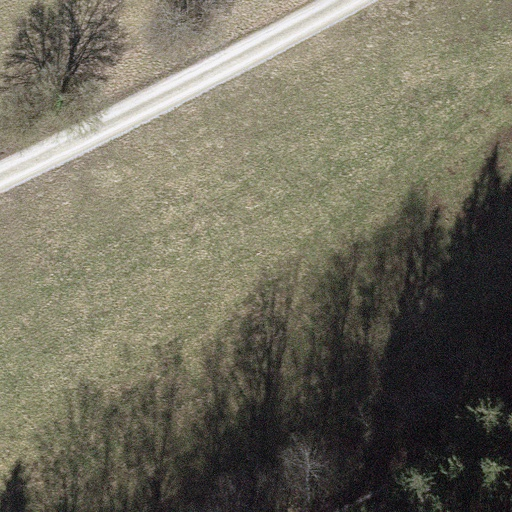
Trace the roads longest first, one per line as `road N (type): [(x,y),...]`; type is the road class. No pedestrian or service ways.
road 1 (track): [(0,174),(347,0)]
road 2 (track): [(383,511),(511,427)]
